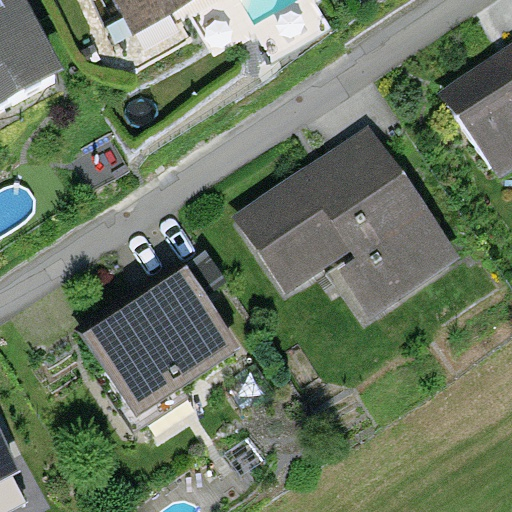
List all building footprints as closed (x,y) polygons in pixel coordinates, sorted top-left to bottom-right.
[(70,86),(21,0),(0,0),(0,121),(1,124),(70,86)] [(197,0),(118,0),(135,32),(197,0)] [(511,60),(455,98),(511,182),(511,60)] [(374,136),(245,228),(300,304),(356,263),(391,312),(464,260),(374,136)] [(230,375),(186,306),(96,362),(139,432),(230,375)] [(0,479),(16,470),(0,440),(0,479)]
